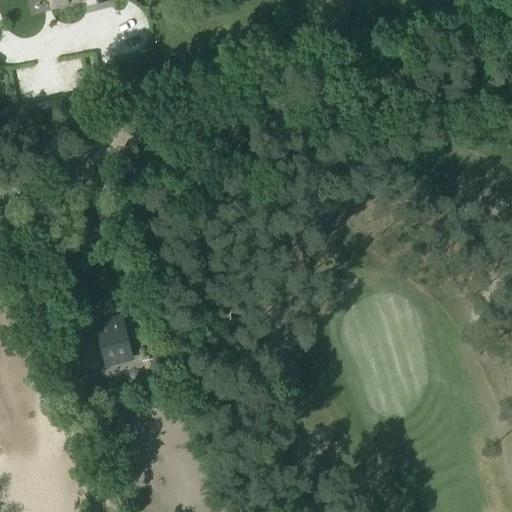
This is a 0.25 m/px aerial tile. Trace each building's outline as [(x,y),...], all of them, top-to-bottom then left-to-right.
[(51,0),(53,7),(52,8),(52,9),(87,0),(51,0)] [(95,325),(105,364),(130,357),(120,318),(95,325)] [(158,360),(144,363),(149,381),(163,378),(158,360)] [(94,394),(90,377),(78,380),(82,397),(94,394)] [(84,449),(73,455),(85,477),(95,471),(84,449)]
